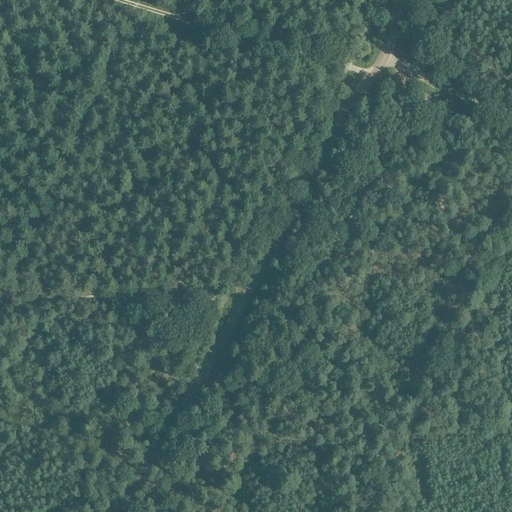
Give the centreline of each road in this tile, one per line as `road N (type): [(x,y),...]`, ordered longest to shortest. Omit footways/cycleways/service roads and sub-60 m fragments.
road 1 (tertiary): [(115,511),(232,323),(346,103),(376,70),(399,0)]
road 2 (track): [(376,70),(146,6)]
road 3 (track): [(223,300),(9,298)]
